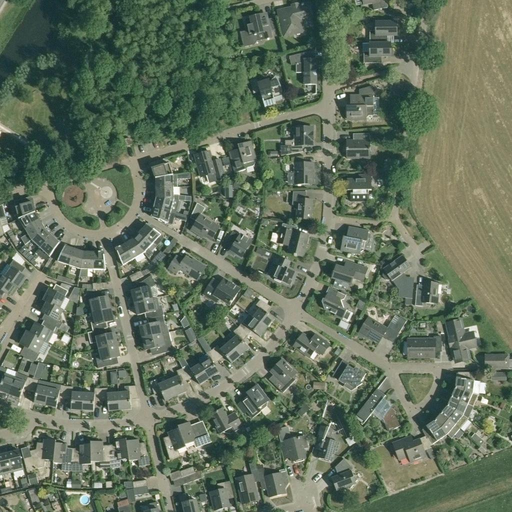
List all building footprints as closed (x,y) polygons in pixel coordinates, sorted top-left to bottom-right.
[(387,8),(385,0),(360,0),(362,6),(372,3),(374,11),(387,8)] [(312,16),(309,4),(299,6),(299,5),(292,7),(292,8),(284,10),(285,13),(279,15),(284,37),(304,32),(303,28),(301,28),(298,19),(312,16)] [(246,26),(247,32),(240,33),(244,48),(255,45),(254,41),(257,40),(257,41),(272,38),(270,31),(276,30),(273,18),(267,20),(266,14),(250,18),(252,25),(246,26)] [(370,31),(370,44),(362,44),(385,44),(385,43),(385,36),(397,36),(396,22),(376,22),(376,31),(370,31)] [(364,53),(364,64),(379,64),(379,57),(391,57),(390,43),(385,43),(385,44),(362,44),(363,53),(364,53)] [(291,65),(296,64),(296,73),(304,73),(304,85),(316,85),(316,59),(306,59),(303,53),(289,57),(291,65)] [(274,98),(282,96),(282,94),(282,93),(282,91),(281,90),(281,88),(281,86),(280,85),(279,82),(277,79),(276,78),(275,77),(269,83),(269,80),(263,81),(262,78),(250,81),(254,94),(260,92),(264,105),(275,102),(274,98)] [(369,116),(373,116),(379,116),(379,98),(373,98),(373,96),(350,96),(350,107),(346,107),(347,121),(367,121),(367,118),(369,116)] [(285,141),(285,146),(281,146),(281,156),(303,152),(302,146),(313,146),(313,127),(295,128),(295,139),(292,141),(285,141)] [(347,159),(370,159),(369,134),(353,134),(353,141),(347,141),(347,159)] [(254,161),(256,161),(251,142),(238,145),(239,150),(229,152),(235,173),(246,170),(245,169),(251,167),(254,161)] [(225,177),(222,167),(220,160),(212,162),(209,152),(195,156),(201,177),(209,175),(211,181),(225,177)] [(291,158),(291,164),(295,164),(295,185),(314,185),(313,163),(304,163),(304,156),(291,158)] [(220,160),(222,167),(230,164),(229,158),(220,160)] [(151,163),(156,179),(173,176),(169,164),(164,165),(163,159),(151,163)] [(156,188),(174,188),(178,188),(177,180),(190,179),(190,173),(173,176),(156,179),(156,188)] [(359,180),(347,180),(347,191),(351,191),(351,202),(369,202),(368,191),(371,191),(371,180),(371,175),(359,175),(359,180)] [(174,195),(174,188),(156,188),(156,198),(179,201),(185,201),(192,202),(192,197),(174,195)] [(313,200),(305,200),(306,193),(294,193),(293,205),(297,205),(297,219),(312,220),(313,200)] [(31,197),(19,200),(14,202),(19,220),(35,213),(31,197)] [(156,198),(154,207),(171,212),(176,213),(179,201),(156,198)] [(199,235),(200,234),(211,241),(219,228),(201,216),(205,208),(197,203),(190,218),(196,222),(191,230),(199,235)] [(168,224),(171,212),(154,207),(151,217),(168,224)] [(19,220),(25,230),(40,221),(35,213),(19,220)] [(25,230),(28,235),(21,239),(25,245),(31,241),(45,229),(40,221),(25,230)] [(280,244),(286,245),(290,246),(288,254),(303,257),(308,236),(296,233),(297,227),(283,224),(280,233),(283,234),(280,244)] [(163,240),(160,236),(161,235),(146,225),(140,232),(153,244),(154,243),(157,246),(163,240)] [(367,242),(369,231),(349,228),(347,238),(343,237),(340,251),(360,255),(361,253),(365,250),(366,242),(367,242)] [(45,229),(31,241),(40,249),(52,236),(45,229)] [(153,253),(148,249),(153,244),(140,232),(133,239),(144,253),(149,258),(153,253)] [(229,248),(227,252),(234,257),(236,254),(242,258),(252,242),(241,235),(240,236),(233,232),(224,246),(229,248)] [(60,243),(52,236),(40,249),(41,249),(37,254),(43,260),(46,260),(49,257),(50,257),(60,243)] [(133,239),(125,244),(134,259),(144,253),(133,239)] [(119,269),(123,266),(134,259),(125,244),(116,249),(120,259),(117,261),(119,269)] [(58,262),(69,266),(75,249),(65,246),(58,262)] [(23,256),(29,261),(32,258),(21,248),(18,251),(23,256)] [(167,248),(162,254),(165,256),(170,251),(167,248)] [(69,266),(81,270),(84,252),(75,249),(69,266)] [(94,252),(84,252),(81,270),(80,277),(88,278),(88,270),(93,270),(94,252)] [(104,253),(94,252),(93,270),(106,270),(104,253)] [(24,267),(29,263),(21,254),(16,259),(24,267)] [(157,259),(160,262),(165,256),(162,254),(157,259)] [(34,266),(37,263),(40,260),(34,256),(32,258),(29,261),(34,266)] [(176,273),(179,269),(197,281),(205,267),(197,262),(196,264),(186,257),(183,261),(176,257),(169,269),(176,273)] [(273,278),(275,279),(274,280),(280,283),(281,282),(291,286),(297,273),(288,269),(287,268),(289,262),(277,257),(274,264),(278,266),(273,278)] [(383,273),(383,276),(386,280),(389,281),(391,279),(399,290),(398,298),(406,299),(405,305),(412,306),(412,299),(413,288),(406,287),(407,280),(404,280),(404,278),(401,275),(404,273),(410,268),(402,257),(384,270),(385,271),(383,273)] [(12,268),(5,278),(16,286),(18,288),(19,289),(27,278),(21,274),(21,272),(24,268),(13,260),(10,266),(12,268)] [(351,285),(353,278),(363,282),(368,269),(350,263),(348,270),(336,266),(332,279),(351,285)] [(132,282),(143,277),(141,271),(129,277),(132,282)] [(12,297),(18,288),(16,286),(5,278),(2,275),(0,277),(0,289),(9,296),(10,295),(12,297)] [(132,291),(134,303),(158,298),(156,287),(154,286),(152,276),(142,282),(143,289),(132,291)] [(240,289),(224,279),(221,284),(213,279),(203,295),(217,304),(219,300),(230,306),(240,289)] [(439,295),(437,295),(438,284),(424,283),(424,288),(422,289),(417,289),(415,306),(422,307),(423,303),(438,304),(439,295)] [(44,301),(47,303),(47,302),(59,309),(59,308),(60,309),(65,297),(68,291),(57,286),(55,290),(53,291),(50,289),(44,301)] [(344,300),(346,296),(338,292),(335,297),(328,293),(324,300),(323,299),(322,302),(324,309),(335,315),(334,316),(347,322),(349,321),(353,313),(344,309),(341,301),(344,300)] [(91,305),(93,313),(111,309),(108,297),(101,299),(99,293),(85,296),(87,306),(91,305)] [(162,305),(160,306),(158,298),(134,303),(137,316),(149,313),(150,319),(152,318),(163,316),(164,316),(162,305)] [(260,309),(253,317),(267,328),(274,319),(266,313),(271,308),(261,300),(256,306),(260,309)] [(356,308),(362,311),(365,304),(359,301),(356,308)] [(43,321),(45,322),(56,328),(59,329),(62,324),(58,321),(63,310),(59,309),(60,309),(59,308),(59,309),(47,302),(47,303),(42,313),(45,315),(46,316),(43,321)] [(93,332),(102,330),(104,329),(103,324),(114,321),(111,309),(93,313),(95,321),(91,322),(93,332)] [(140,327),(143,339),(169,333),(167,326),(166,325),(163,316),(152,318),(153,324),(140,327)] [(242,323),(239,328),(248,337),(252,331),(260,337),(267,328),(253,317),(247,326),(242,323)] [(368,318),(359,332),(368,338),(369,337),(379,343),(383,337),(387,329),(368,318)] [(391,322),(388,327),(399,334),(406,322),(399,318),(395,325),(391,322)] [(468,349),(473,348),(470,333),(464,335),(461,321),(446,324),(454,357),(469,354),(468,349)] [(30,334),(44,342),(48,344),(56,328),(45,322),(43,326),(41,326),(36,324),(30,334)] [(237,336),(229,343),(240,357),(249,349),(242,342),(248,337),(239,328),(233,332),(237,336)] [(103,336),(102,330),(93,332),(88,333),(90,344),(98,343),(99,349),(117,345),(115,333),(103,336)] [(22,356),(36,362),(39,355),(38,354),(44,342),(30,334),(27,332),(20,345),(25,347),(26,349),(22,356)] [(173,351),(171,339),(169,333),(143,339),(146,351),(159,347),(161,354),(173,351)] [(302,334),(294,346),(310,358),(314,352),(317,352),(322,356),(330,345),(320,338),(316,344),(302,334)] [(411,341),(411,342),(404,342),(404,355),(411,355),(411,357),(434,357),(434,350),(441,350),(441,337),(434,337),(434,341),(411,341)] [(217,346),(212,350),(220,361),(225,356),(231,364),(240,357),(229,343),(221,350),(217,346)] [(120,357),(117,345),(99,349),(101,357),(96,358),(98,369),(110,366),(109,360),(120,357)] [(209,358),(200,364),(209,379),(219,373),(214,365),(220,361),(212,350),(206,354),(209,358)] [(485,370),(509,370),(509,355),(484,355),(485,370)] [(282,360),(271,372),(274,375),(269,380),(283,394),(296,381),(295,375),(297,374),(282,360)] [(348,366),(349,364),(343,360),(332,377),(345,385),(343,387),(351,391),(362,384),(361,382),(366,374),(360,370),(358,372),(348,366)] [(188,365),(182,369),(188,381),(194,377),(200,385),(209,379),(200,364),(191,370),(188,365)] [(1,367),(0,368),(0,381),(2,382),(0,387),(0,391),(9,395),(15,379),(5,374),(7,370),(1,367)] [(179,377),(169,381),(175,397),(186,393),(182,383),(188,381),(182,369),(176,371),(179,377)] [(471,373),(458,373),(456,389),(479,395),(481,381),(470,381),(471,373)] [(24,390),(29,392),(33,379),(28,377),(25,383),(15,379),(9,395),(20,399),(24,390)] [(29,392),(30,392),(36,394),(34,403),(45,406),(49,389),(38,386),(40,381),(33,379),(29,392)] [(165,401),(175,397),(169,381),(159,385),(157,380),(150,383),(155,395),(161,392),(165,401)] [(248,396),(240,403),(247,412),(252,419),(261,412),(261,411),(267,407),(268,402),(269,401),(257,385),(246,394),(248,396)] [(58,398),(65,400),(67,387),(61,386),(59,391),(49,389),(45,406),(56,408),(58,398)] [(129,392),(118,393),(120,411),(131,410),(130,400),(139,399),(136,386),(129,387),(129,392)] [(71,410),(82,411),(83,393),(73,393),(73,387),(67,387),(65,400),(72,400),(71,410)] [(94,402),(100,402),(101,402),(101,389),(95,389),(94,394),(83,393),(82,411),(94,412),(94,402)] [(107,389),(101,389),(101,402),(108,402),(109,412),(120,411),(118,393),(108,394),(107,389)] [(386,396),(377,389),(355,418),(363,425),(375,410),(379,413),(389,432),(401,426),(395,414),(397,412),(392,408),(388,404),(383,400),(386,396)] [(456,389),(452,398),(468,405),(474,407),(479,395),(456,389)] [(399,409),(403,403),(397,398),(393,404),(399,409)] [(452,398),(448,407),(468,419),(474,407),(468,405),(452,398)] [(306,404),(297,413),(301,418),(310,409),(306,404)] [(448,407),(442,414),(455,425),(460,429),(468,419),(448,407)] [(231,435),(243,428),(235,413),(227,417),(222,409),(210,416),(220,435),(223,433),(231,435)] [(442,414),(436,421),(452,439),(460,429),(455,425),(442,414)] [(451,440),(452,439),(436,421),(422,430),(427,439),(429,438),(432,445),(447,435),(451,440)] [(207,430),(206,430),(200,432),(197,424),(191,426),(189,423),(178,427),(179,429),(185,445),(193,442),(195,449),(211,443),(207,430)] [(339,443),(330,441),(333,429),(321,426),(316,443),(322,445),(318,458),(332,462),(335,452),(336,452),(339,443)] [(397,434),(405,430),(403,426),(395,430),(397,434)] [(278,430),(281,442),(284,456),(290,454),(292,462),(306,459),(303,449),(307,448),(305,437),(291,440),(288,428),(278,430)] [(185,445),(179,429),(168,433),(169,437),(162,439),(170,461),(180,457),(178,451),(186,448),(185,445)] [(471,438),(481,446),(485,442),(474,434),(471,438)] [(426,457),(420,440),(409,444),(407,438),(393,444),(399,461),(409,457),(411,463),(426,457)] [(115,445),(109,446),(111,469),(122,466),(120,461),(129,459),(129,460),(129,459),(126,442),(127,442),(126,441),(126,439),(114,441),(115,445)] [(54,461),(55,443),(56,444),(56,441),(44,440),(44,444),(37,443),(37,450),(30,452),(31,458),(24,459),(27,471),(45,468),(45,460),(54,461)] [(127,442),(126,441),(127,442),(126,442),(129,459),(129,460),(129,462),(138,460),(139,467),(150,465),(145,443),(139,444),(138,440),(127,442)] [(91,442),(91,444),(91,445),(91,462),(92,462),(100,462),(100,468),(111,469),(109,446),(103,446),(103,442),(91,442)] [(355,447),(359,452),(364,447),(360,442),(355,447)] [(62,471),(72,471),(73,449),(67,449),(67,444),(56,444),(55,443),(54,461),(54,464),(62,464),(62,471)] [(91,465),(91,464),(92,462),(91,462),(91,445),(79,445),(79,449),(73,449),(72,471),(83,472),(83,465),(91,465)] [(487,452),(481,447),(478,450),(484,455),(487,452)] [(427,451),(431,460),(436,458),(431,449),(427,451)] [(24,470),(19,451),(8,454),(13,473),(24,470)] [(8,454),(0,455),(0,465),(2,475),(13,473),(8,454)] [(335,468),(338,476),(332,479),(336,491),(348,487),(350,489),(354,485),(356,484),(355,482),(357,480),(353,476),(351,471),(353,469),(343,460),(335,468)] [(279,471),(280,473),(266,476),(263,464),(256,466),(257,470),(260,482),(266,480),(270,498),(285,495),(284,490),(289,482),(286,469),(279,471)] [(180,472),(182,478),(195,473),(193,467),(180,472)] [(254,483),(260,482),(257,470),(251,471),(252,476),(236,479),(242,505),(258,501),(254,483)] [(202,478),(199,472),(195,473),(182,478),(181,478),(183,485),(202,478)] [(36,474),(28,476),(30,485),(31,485),(38,483),(36,474)] [(133,483),(134,489),(147,487),(146,480),(133,483)] [(215,511),(229,508),(227,496),(234,495),(231,482),(217,485),(219,491),(210,493),(215,511)] [(148,487),(147,487),(134,489),(135,496),(149,494),(148,487)] [(36,489),(28,492),(32,505),(40,502),(36,489)] [(127,491),(128,500),(135,499),(133,490),(127,491)] [(184,511),(198,511),(196,500),(187,502),(186,496),(179,498),(182,507),(184,509),(184,511)] [(131,511),(128,500),(117,503),(119,508),(118,508),(118,511),(131,511)] [(158,511),(156,503),(149,504),(151,511),(146,511),(158,511)]
